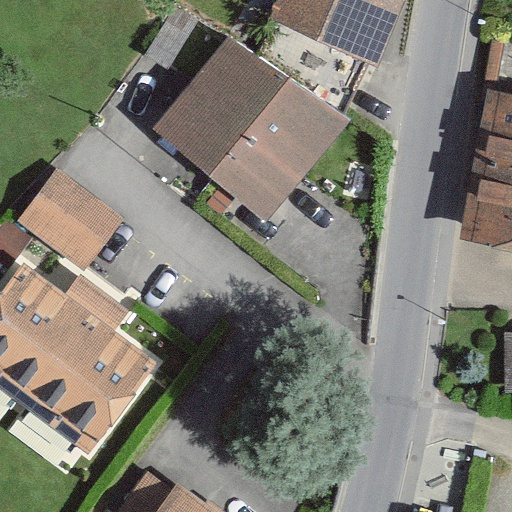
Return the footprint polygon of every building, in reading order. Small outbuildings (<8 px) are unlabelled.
[(275,0),(269,16),(320,39),(375,62),(395,16),(402,0),(275,0)] [(289,80),(229,38),(157,131),(211,175),(289,80)] [(349,122),(289,80),(211,175),(216,180),(265,220),(280,203),(349,122)] [(511,96),(504,95),(474,240),(511,247),(511,96)] [(122,220),(57,171),(20,220),(85,269),(122,220)] [(21,266),(0,294),(0,385),(90,452),(155,366),(111,333),(129,309),(83,275),(65,299),(21,266)] [(204,511),(148,471),(117,511),(204,511)]
